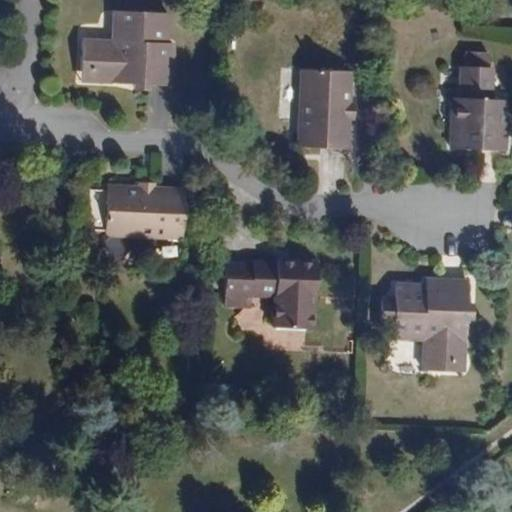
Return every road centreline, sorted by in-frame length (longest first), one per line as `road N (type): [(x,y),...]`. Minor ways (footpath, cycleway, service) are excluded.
road 1 (residential): [(3,118),(194,147),(290,205),(442,217)]
road 2 (residential): [(3,118),(22,57),(23,0)]
